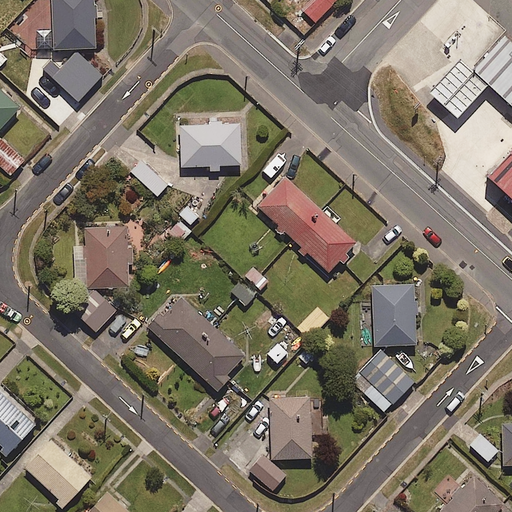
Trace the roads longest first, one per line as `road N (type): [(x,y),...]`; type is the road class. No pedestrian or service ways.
road 1 (residential): [(0,290),(244,511)]
road 2 (residential): [(206,7),(0,227)]
road 3 (residential): [(511,281),(307,98)]
road 4 (residential): [(339,511),(511,321)]
road 5 (residential): [(307,98),(206,7)]
road 6 (residential): [(399,0),(307,98)]
